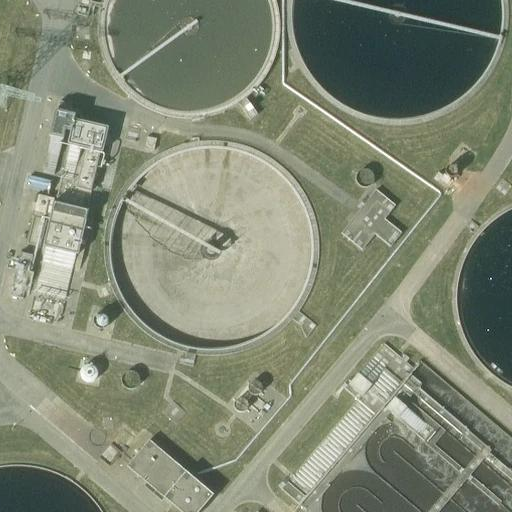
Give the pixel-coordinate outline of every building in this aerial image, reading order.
[(103,153),(108,131),(109,129),(73,120),(68,145),(103,153)] [(371,187),(343,237),(366,250),(374,236),(394,247),(404,229),(388,221),(399,202),(371,187)] [(89,212),(55,203),(53,203),(43,247),(78,256),(89,212)] [(349,384),(362,395),(389,362),(376,351),(349,384)] [(149,441),(126,467),(178,511),(200,511),(213,496),(149,441)]
